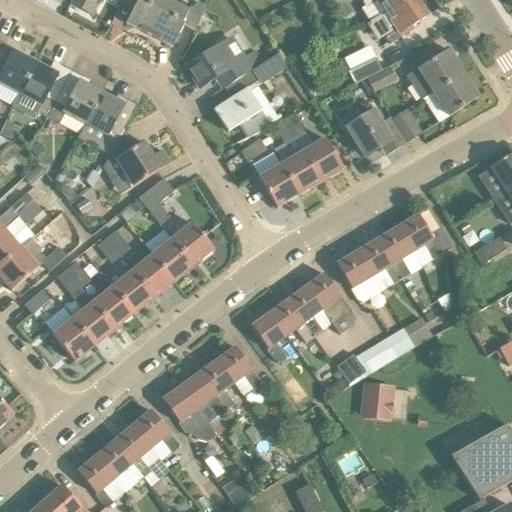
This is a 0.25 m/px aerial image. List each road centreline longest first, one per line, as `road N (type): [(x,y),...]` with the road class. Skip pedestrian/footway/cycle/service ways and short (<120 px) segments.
road 1 (residential): [(270,261),(153,85),(130,65),(7,3)]
road 2 (residential): [(270,261),(511,112)]
road 3 (residential): [(63,419),(270,261)]
